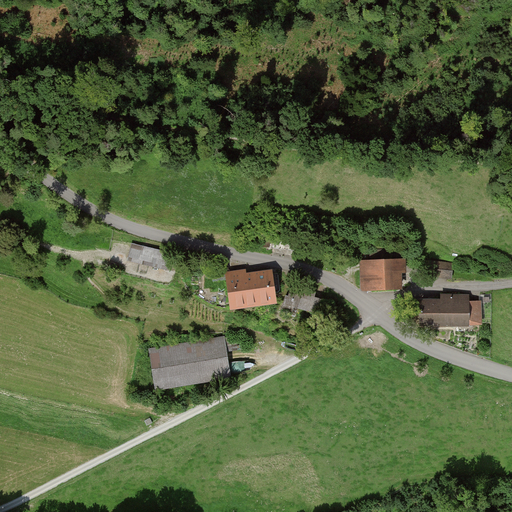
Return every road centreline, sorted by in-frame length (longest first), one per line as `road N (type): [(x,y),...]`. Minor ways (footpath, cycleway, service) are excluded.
road 1 (unclassified): [(0,142),(122,223),(290,265),(336,283),(415,338),(511,374)]
road 2 (track): [(0,510),(377,313)]
